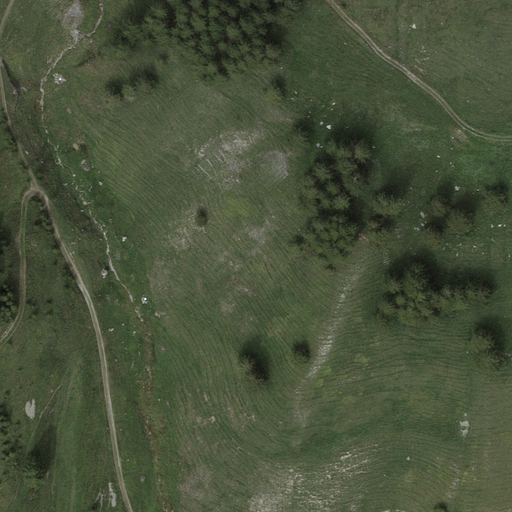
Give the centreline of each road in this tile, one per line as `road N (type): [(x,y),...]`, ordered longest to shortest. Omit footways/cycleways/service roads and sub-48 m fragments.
road 1 (track): [(130,511),(98,331),(20,154),(0,72)]
road 2 (track): [(511,139),(465,127),(328,0)]
